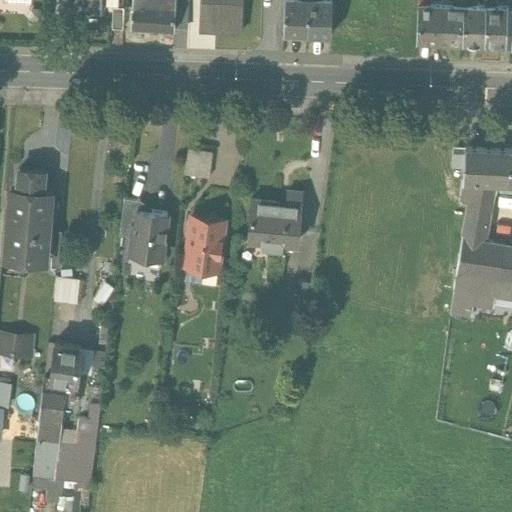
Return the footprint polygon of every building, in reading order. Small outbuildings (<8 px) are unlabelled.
[(133,0),(132,25),(174,28),(175,0),(133,0)] [(243,0),(211,0),(210,30),(243,30),(243,0)] [(283,0),(282,33),(307,33),(308,0),(283,0)] [(308,0),(307,33),(329,34),(331,0),(328,0),(308,0)] [(416,0),(415,38),(439,39),(440,3),(427,2),(427,0),(416,0)] [(452,0),(453,3),(440,3),(439,39),(461,40),(462,0),(452,0)] [(462,0),(461,40),(483,41),(483,4),(471,4),(470,0),(462,0)] [(483,0),(483,4),(483,41),(505,42),(507,5),(494,5),(493,0),(483,0)] [(123,28),(124,7),(113,7),(112,28),(123,28)] [(465,146),(453,146),(451,167),(463,168),(465,146)] [(510,148),(465,146),(463,168),(463,177),(493,179),(509,180),(510,148)] [(214,152),(189,148),(186,173),(210,177),(214,152)] [(45,171),(20,168),(18,192),(10,192),(5,256),(23,257),(23,263),(44,265),(44,264),(45,252),(47,252),(49,228),(52,192),(43,191),(45,171)] [(493,179),(463,177),(459,200),(467,201),(453,286),(494,291),(501,240),(482,237),(493,179)] [(276,200),(251,198),(248,232),(285,235),(286,229),(299,230),(302,190),(287,189),(286,203),(276,202),(276,200)] [(139,207),(141,207),(142,199),(126,197),(121,232),(133,234),(135,220),(138,221),(139,207)] [(168,211),(141,207),(139,207),(138,221),(135,220),(133,234),(131,251),(163,255),(164,248),(166,248),(167,240),(165,240),(168,211)] [(210,217),(192,214),(184,276),(216,280),(224,219),(218,218),(214,213),(210,217)] [(47,252),(45,252),(44,264),(57,266),(61,229),(49,228),(47,252)] [(511,241),(501,240),(494,291),(511,292),(511,241)] [(81,276),(57,274),(55,297),(78,299),(81,276)] [(297,302),(309,303),(312,279),(299,277),(297,302)] [(32,331),(0,328),(0,346),(30,349),(32,331)] [(45,369),(40,413),(61,416),(65,385),(74,387),(80,341),(54,337),(51,370),(45,369)] [(0,400),(12,401),(14,376),(0,375),(0,400)] [(61,416),(40,413),(34,472),(57,473),(57,440),(61,416)]
